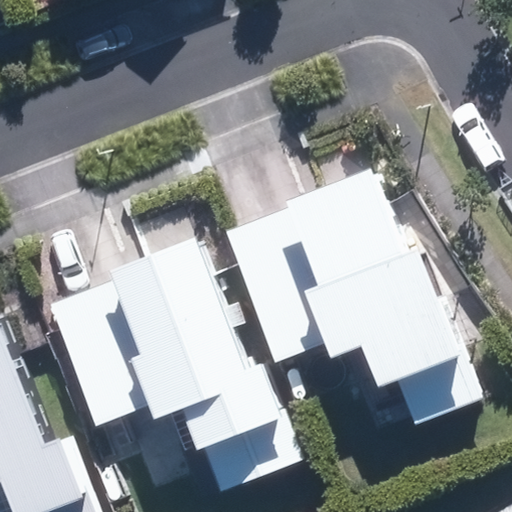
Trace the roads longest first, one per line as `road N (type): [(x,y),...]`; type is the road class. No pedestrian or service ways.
road 1 (residential): [(383,0),(0,145)]
road 2 (residential): [(511,133),(429,0)]
